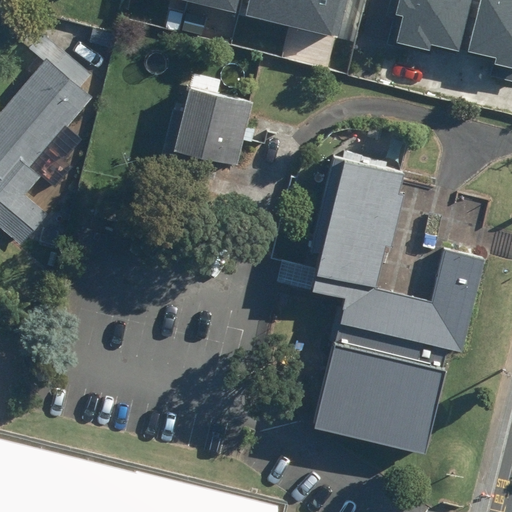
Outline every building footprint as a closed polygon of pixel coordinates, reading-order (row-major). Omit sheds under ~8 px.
[(235,0),(234,5),(335,30),(342,0),(235,0)] [(395,0),(388,23),(463,45),(475,0),(395,0)] [(511,0),(475,0),(463,45),(511,59),(511,0)] [(88,72),(64,51),(52,65),(41,56),(0,104),(0,230),(16,244),(43,213),(35,206),(71,163),(48,143),(88,96),(76,86),(88,72)] [(245,142),(248,128),(242,126),(247,103),(175,85),(155,169),(210,182),(214,166),(231,170),(238,141),(245,142)] [(393,170),(331,155),(299,290),(330,297),(321,335),(449,365),(475,255),(438,246),(424,304),(365,290),(393,170)] [(431,368),(320,342),(300,427),(411,453),(431,368)] [(280,511),(282,504),(0,433),(0,511),(280,511)]
